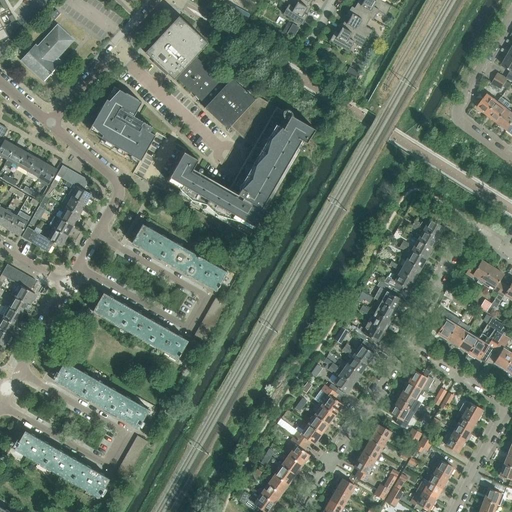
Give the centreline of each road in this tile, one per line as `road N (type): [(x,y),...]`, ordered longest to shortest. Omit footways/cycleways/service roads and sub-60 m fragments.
road 1 (residential): [(71,267),(183,330),(202,295),(88,231)]
road 2 (residential): [(0,408),(105,468),(124,433),(15,371)]
road 3 (residential): [(298,511),(405,345)]
road 4 (residential): [(511,161),(456,120),(511,16)]
road 5 (residential): [(225,154),(117,51)]
road 6 (residential): [(88,231),(108,181),(49,124)]
road 7 (residential): [(405,345),(462,233)]
road 8 (residential): [(452,511),(507,402)]
